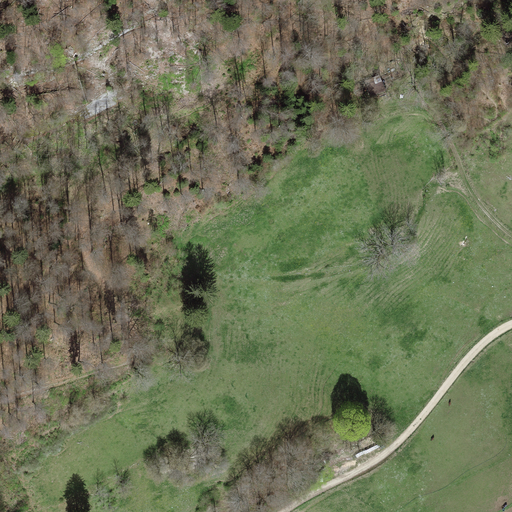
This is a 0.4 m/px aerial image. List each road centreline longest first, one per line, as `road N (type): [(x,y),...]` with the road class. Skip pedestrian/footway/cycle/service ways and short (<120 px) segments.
road 1 (track): [(511,325),(471,350),(377,459),(292,508)]
road 2 (track): [(0,400),(191,343),(203,334),(214,298)]
